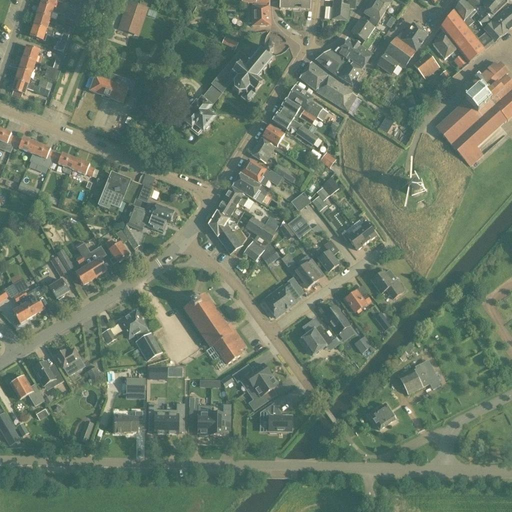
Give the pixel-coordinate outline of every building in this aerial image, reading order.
[(42,0),(41,4),(54,8),(56,2),(62,4),(63,0),(42,0)] [(310,11),(310,0),(280,0),(280,9),(310,11)] [(358,7),(362,0),(333,0),(332,21),(348,22),(349,10),(355,10),(356,7),(358,7)] [(373,0),(371,4),(385,13),(392,0),(373,0)] [(473,12),(475,11),(463,0),(454,12),(462,23),(473,13),(473,12)] [(481,0),(469,0),(466,3),(476,12),(484,3),(481,0)] [(493,17),(508,4),(503,0),(487,0),(483,6),(487,11),(481,17),(482,18),(477,23),(482,28),(493,17)] [(54,8),(41,4),(37,15),(50,19),(52,13),(62,16),(63,12),(54,8)] [(137,35),(145,10),(129,4),(121,30),(137,35)] [(385,13),(371,4),(364,15),(371,20),(369,24),(376,28),(385,13)] [(511,5),(490,23),(491,24),(483,30),(487,34),(494,43),(495,43),(503,37),(511,29),(511,5)] [(68,6),(65,19),(74,21),(78,8),(68,6)] [(253,28),(270,27),(269,7),(252,7),(253,28)] [(485,51),(494,43),(487,34),(477,42),(454,12),(453,12),(439,30),(468,65),(468,66),(469,66),(469,65),(485,52),(485,53),(486,52),(485,51)] [(50,19),(37,15),(34,26),(46,31),(50,19)] [(361,47),(368,51),(380,33),(375,29),(361,20),(351,34),(364,43),(361,47)] [(396,39),(400,42),(416,53),(428,36),(412,25),(405,35),(402,33),(396,39)] [(46,31),(34,26),(30,38),(43,42),(43,41),(45,42),(47,36),(52,38),(54,33),(46,31)] [(222,43),(236,49),(239,42),(225,37),(222,43)] [(453,55),(457,52),(445,37),(432,47),(444,61),(453,55)] [(404,70),(416,53),(400,42),(396,39),(384,55),(384,56),(398,65),(404,70)] [(360,49),(361,47),(357,44),(355,46),(347,40),(335,53),(349,62),(350,60),(358,48),(360,49)] [(267,47),(266,48),(265,48),(264,47),(262,47),(256,55),(250,62),(249,64),(245,69),(239,65),(232,74),(237,79),(234,82),(233,83),(234,90),(239,94),(246,93),(241,98),(248,104),(255,95),(255,93),(263,84),(257,80),(273,60),(270,58),(271,56),(274,53),(270,50),(267,47)] [(373,55),(368,51),(361,47),(360,49),(358,48),(350,60),(363,69),(373,55)] [(23,59),(35,63),(39,52),(27,48),(23,59)] [(349,62),(335,53),(335,54),(331,51),(316,61),(329,73),(339,79),(350,62),(349,62)] [(211,86),(212,87),(222,95),(233,82),(234,82),(237,79),(232,74),(239,65),(245,69),(249,64),(250,62),(239,53),(222,72),(211,86)] [(391,76),(398,65),(384,56),(377,66),(391,76)] [(425,80),(439,68),(429,56),(414,68),(425,80)] [(460,57),(453,62),(459,70),(466,65),(460,57)] [(32,74),(35,64),(35,63),(23,59),(19,70),(32,74)] [(350,62),(339,79),(352,87),(362,71),(362,69),(350,62)] [(300,79),(316,92),(327,77),(311,65),(301,77),(300,79)] [(511,85),(505,78),(509,75),(500,65),(497,68),(475,86),(478,89),(465,101),(466,102),(435,129),(442,136),(463,161),(470,168),(483,157),(477,149),(507,123),(511,117),(511,85)] [(32,74),(19,70),(16,81),(28,85),(32,74)] [(445,83),(450,79),(444,72),(440,76),(445,83)] [(132,92),(135,85),(111,76),(110,78),(97,73),(90,92),(103,97),(106,98),(123,104),(125,98),(127,90),(132,92)] [(346,111),(355,97),(327,77),(316,92),(346,111)] [(28,85),(16,81),(12,92),(24,96),(26,90),(38,94),(40,89),(37,88),(28,85)] [(40,89),(46,91),(50,92),(52,85),(40,81),(37,88),(40,89)] [(141,104),(151,85),(142,81),(132,100),(139,103),(141,104)] [(219,97),(222,95),(212,87),(208,92),(198,105),(196,104),(190,111),(192,112),(183,122),(193,130),(192,132),(198,137),(199,136),(202,133),(203,134),(215,119),(210,115),(212,114),(213,112),(210,110),(211,108),(219,97)] [(327,114),(318,108),(311,103),(314,98),(295,87),(287,100),(305,112),(316,119),(327,126),(333,117),(327,114)] [(286,101),(279,112),(287,116),(286,118),(292,123),(293,121),(296,116),(305,122),(312,127),(316,120),(286,101)] [(287,116),(279,112),(273,122),(287,131),(288,132),(291,129),(297,133),(296,135),(313,146),(318,139),(301,127),(299,125),(293,121),(292,123),(286,118),(287,116)] [(385,118),(381,127),(390,131),(394,123),(385,118)] [(286,149),(289,144),(281,140),(284,135),(270,127),(263,139),(276,147),(278,144),(286,149)] [(16,140),(10,137),(11,135),(0,130),(0,142),(7,145),(8,145),(13,147),(16,140)] [(264,164),(266,164),(275,149),(259,139),(250,155),(264,164)] [(19,150),(33,156),(37,145),(23,140),(22,142),(16,140),(13,147),(19,149),(19,150)] [(50,153),(50,151),(37,145),(33,156),(47,161),(47,160),(53,162),(55,155),(50,153)] [(320,162),(330,169),(335,162),(336,161),(326,154),(320,162)] [(70,176),(72,171),(76,161),(62,156),(61,158),(55,155),(53,162),(58,165),(64,168),(62,171),(63,172),(63,173),(70,176)] [(95,171),(89,169),(90,167),(76,161),(72,171),(86,176),(92,179),(95,171)] [(249,161),(241,173),(258,183),(262,177),(278,186),(283,178),(271,172),(270,174),(249,161)] [(296,178),(277,166),(273,172),(292,185),(296,178)] [(133,207),(137,198),(141,187),(112,175),(98,207),(118,215),(122,202),(133,207)] [(245,195),(253,200),(258,192),(266,197),(269,192),(240,175),(232,188),(245,195)] [(335,183),(332,179),(322,188),(330,197),(340,189),(335,183)] [(17,192),(26,196),(30,187),(20,184),(17,192)] [(141,187),(137,198),(140,199),(139,200),(143,202),(147,203),(152,188),(142,184),(141,187)] [(418,194),(421,189),(419,186),(414,184),(413,184),(410,186),(409,191),(411,194),(414,196),(416,195),(418,194)] [(323,202),(329,197),(322,189),(316,194),(323,202)] [(237,209),(238,206),(243,208),(248,199),(244,197),(243,198),(230,190),(224,201),(237,209)] [(311,204),(303,194),(297,198),(305,208),(311,204)] [(56,207),(59,202),(49,198),(46,203),(56,207)] [(326,207),(319,198),(312,203),(320,212),(326,207)] [(244,214),(237,209),(224,201),(216,213),(229,221),(231,218),(238,222),(244,214)] [(149,203),(145,212),(146,213),(145,215),(153,218),(170,224),(173,225),(176,215),(174,215),(175,213),(149,203)] [(146,213),(145,212),(133,208),(126,226),(142,233),(144,227),(163,235),(167,226),(169,227),(170,224),(153,218),(145,215),(146,213)] [(218,238),(230,256),(241,248),(246,240),(239,230),(233,235),(230,230),(233,224),(236,226),(238,222),(231,218),(229,221),(216,213),(208,227),(219,236),(218,238)] [(268,221),(279,228),(281,224),(270,217),(268,221)] [(364,226),(356,231),(366,245),(376,237),(368,227),(370,225),(364,218),(360,221),(364,226)] [(270,243),(276,234),(252,219),(247,227),(246,228),(270,243)] [(297,231),(302,237),(312,230),(307,224),(297,231)] [(280,230),(288,241),(295,236),(287,225),(280,230)] [(349,241),(357,252),(366,245),(356,231),(349,237),(345,232),(341,236),(346,243),(349,241)] [(120,244),(115,247),(111,241),(105,245),(109,251),(109,252),(118,264),(129,257),(120,244)] [(256,262),(265,250),(254,242),(245,253),(256,262)] [(314,255),(318,260),(329,274),(339,266),(332,258),(339,253),(330,242),(323,247),(328,253),(323,257),(319,251),(314,255)] [(68,260),(63,251),(57,255),(62,264),(68,260)] [(81,257),(95,279),(107,272),(100,260),(93,265),(86,254),(81,257)] [(282,260),(288,268),(294,263),(288,255),(282,260)] [(80,266),(83,271),(76,275),(83,287),(95,279),(81,257),(76,261),(79,266),(80,266)] [(60,279),(67,275),(57,259),(50,263),(60,279)] [(308,290),(318,282),(311,273),(317,269),(312,262),(296,274),(308,290)] [(393,301),(405,292),(396,280),(391,283),(384,273),(371,282),(381,296),(383,294),(387,292),(393,301)] [(44,310),(37,299),(33,292),(27,296),(25,293),(29,290),(23,281),(13,286),(15,290),(22,301),(25,306),(32,318),(44,310)] [(57,301),(69,293),(62,281),(49,289),(57,301)] [(283,288),(263,303),(276,320),(287,311),(289,309),(296,305),(296,304),(300,302),(301,301),(299,299),(289,284),(284,288),(283,288)] [(17,304),(22,301),(15,290),(9,294),(12,299),(13,299),(17,304)] [(0,293),(0,303),(8,298),(3,291),(0,293)] [(366,306),(370,303),(366,297),(361,300),(356,293),(345,301),(355,315),(366,307),(366,306)] [(239,352),(245,348),(233,330),(232,328),(230,327),(227,329),(205,296),(198,301),(196,299),(193,301),(190,304),(191,306),(184,311),(211,349),(214,347),(227,366),(241,356),(239,352)] [(32,318),(25,306),(12,313),(19,325),(32,318)] [(349,327),(335,308),(324,317),(338,336),(349,327)] [(129,341),(141,333),(145,339),(136,344),(148,363),(161,355),(150,336),(136,313),(118,323),(129,341)] [(375,319),(385,332),(391,327),(381,315),(375,319)] [(310,333),(301,340),(313,357),(326,347),(332,343),(319,326),(315,320),(303,329),(303,330),(306,327),(310,333)] [(110,344),(115,341),(109,331),(104,334),(110,344)] [(372,348),(364,338),(360,341),(354,345),(361,355),(372,348)] [(63,370),(69,379),(77,374),(85,369),(85,368),(80,360),(74,351),(67,355),(65,352),(55,357),(63,370)] [(408,396),(422,389),(438,381),(428,362),(415,369),(416,371),(399,379),(408,396)] [(34,371),(44,388),(51,384),(54,389),(64,383),(57,370),(51,373),(46,364),(34,371)] [(254,389),(270,377),(271,377),(263,366),(245,378),(253,389),(254,389)] [(87,374),(91,381),(100,376),(96,368),(87,374)] [(156,368),(148,368),(148,380),(156,380),(156,368)] [(222,381),(224,387),(235,383),(233,377),(222,381)] [(271,379),(270,377),(254,389),(260,397),(253,402),(248,405),(253,413),(268,403),(264,397),(273,391),(277,388),(276,386),(277,385),(273,378),(271,379)] [(12,383),(11,386),(10,386),(19,402),(28,397),(35,408),(44,402),(35,386),(30,389),(24,378),(17,382),(15,381),(12,383)] [(126,380),(126,394),(145,395),(145,381),(126,380)] [(189,410),(198,410),(198,400),(189,400),(189,410)] [(148,405),(148,423),(154,423),(154,436),(166,436),(166,412),(156,412),(156,405),(148,405)] [(274,405),(265,411),(269,417),(268,433),(269,433),(269,435),(277,435),(277,433),(291,433),(291,417),(282,417),(274,405)] [(166,412),(166,436),(178,436),(178,423),(184,423),(184,406),(176,406),(176,412),(166,412)] [(380,432),(395,421),(385,406),(369,416),(380,432)] [(49,417),(45,411),(36,416),(39,422),(49,417)] [(115,418),(114,435),(124,435),(124,434),(131,434),(131,433),(138,433),(138,421),(142,421),(142,412),(135,412),(134,419),(124,419),(124,418),(115,418)] [(19,442),(3,415),(0,416),(0,428),(10,447),(19,442)] [(210,416),(198,415),(197,435),(199,435),(199,437),(207,437),(207,435),(210,435),(210,416)] [(210,416),(210,435),(210,437),(223,437),(224,415),(210,415),(210,416)] [(86,422),(79,442),(88,445),(95,426),(86,422)] [(23,439),(29,435),(23,425),(16,428),(23,439)]
